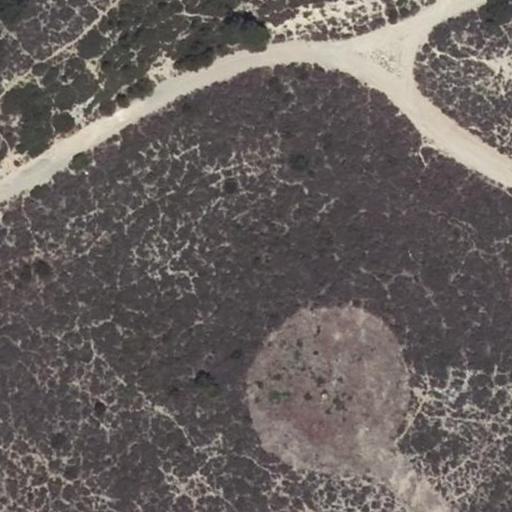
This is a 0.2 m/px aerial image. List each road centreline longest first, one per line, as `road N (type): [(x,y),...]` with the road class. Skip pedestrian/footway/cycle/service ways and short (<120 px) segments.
road 1 (track): [(511,170),(328,52),(272,54),(215,72),(0,195)]
road 2 (track): [(328,52),(395,32),(458,0)]
